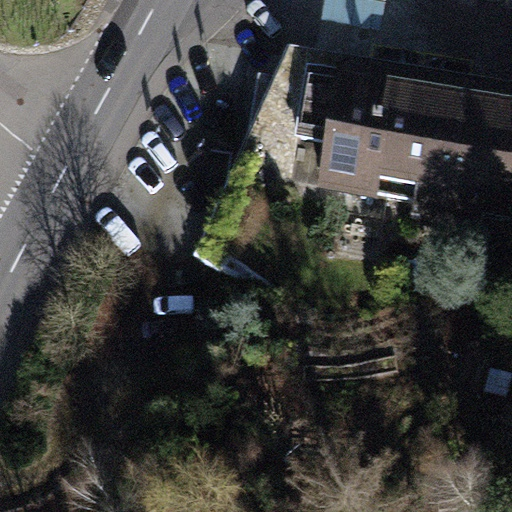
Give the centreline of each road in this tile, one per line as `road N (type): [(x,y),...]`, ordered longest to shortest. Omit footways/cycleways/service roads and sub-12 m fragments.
road 1 (tertiary): [(66,168),(156,0)]
road 2 (tertiary): [(0,294),(66,168)]
